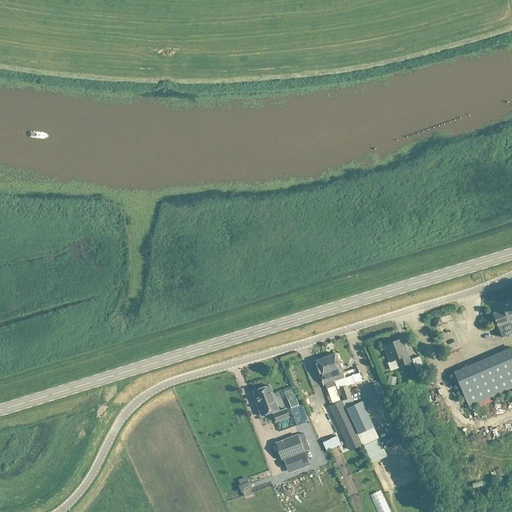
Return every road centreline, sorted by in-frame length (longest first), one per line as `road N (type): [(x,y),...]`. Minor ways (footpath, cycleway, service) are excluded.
road 1 (secondary): [(0,407),(511,253)]
road 2 (unclassified): [(59,511),(83,488),(123,415),(149,392),(484,288)]
